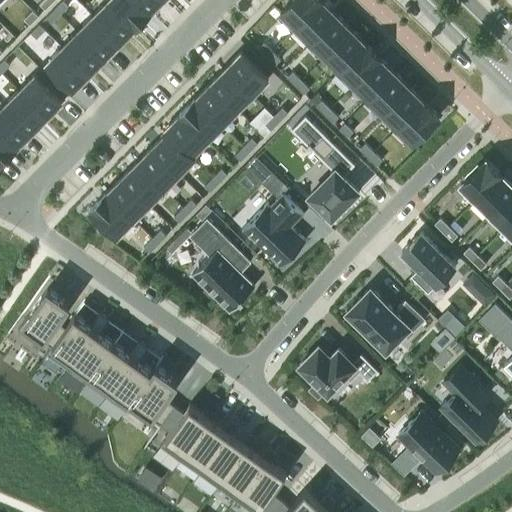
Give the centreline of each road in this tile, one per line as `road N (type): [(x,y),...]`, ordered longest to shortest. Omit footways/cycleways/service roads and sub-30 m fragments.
road 1 (residential): [(510,90),(240,372)]
road 2 (residential): [(225,0),(12,213)]
road 3 (residential): [(12,213),(240,372)]
road 4 (residential): [(240,372),(388,511)]
road 5 (tertiary): [(419,0),(510,90)]
